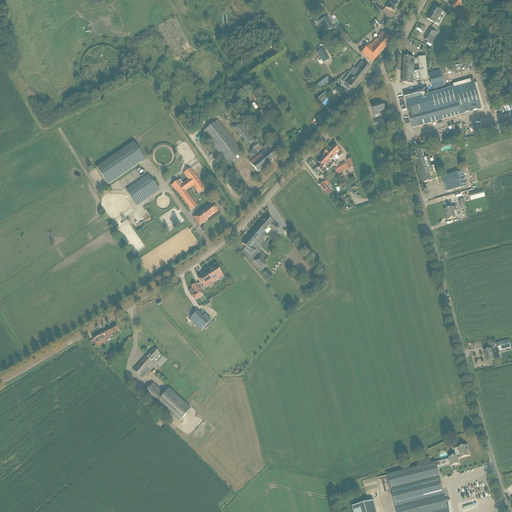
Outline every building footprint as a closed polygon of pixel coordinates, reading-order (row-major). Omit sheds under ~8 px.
[(400,2),(396,0),(389,0),(385,8),(394,13),(400,2)] [(466,0),(455,0),(450,6),(455,10),(459,6),(461,8),(467,0),(466,0)] [(505,3),(497,6),(499,13),(507,10),(505,3)] [(384,11),(376,4),(373,8),(381,15),(384,11)] [(435,24),(439,16),(439,15),(441,11),(439,9),(434,7),(427,19),(435,24)] [(454,16),(464,31),(474,24),(465,10),(454,16)] [(431,44),(437,33),(430,30),(424,40),(431,44)] [(333,41),(339,38),(336,33),(330,35),(330,34),(327,35),(332,44),(334,42),(333,41)] [(362,53),(369,59),(372,62),(391,41),(388,37),(382,33),(378,37),(381,39),(379,42),(376,39),(370,47),(368,45),(362,53)] [(453,38),(445,41),(448,49),(456,46),(453,38)] [(324,49),(318,52),(324,63),(330,60),(324,49)] [(418,58),(418,59),(414,59),(414,58),(403,57),(402,83),(406,84),(413,84),(413,81),(420,80),(420,81),(428,81),(426,57),(418,58)] [(361,62),(355,69),(353,68),(350,73),(361,82),(370,69),(361,62)] [(428,73),(433,90),(444,87),(440,70),(428,73)] [(361,82),(350,73),(342,82),(349,87),(347,89),(351,92),(353,90),(354,91),(361,82)] [(315,91),(330,81),(327,77),(313,88),(315,91)] [(424,90),(424,89),(403,95),(408,113),(409,113),(412,113),(413,117),(410,118),(413,128),(422,126),(482,110),(475,84),(454,90),(454,88),(429,95),(427,89),(424,90)] [(316,97),(320,101),(326,95),(323,91),(316,97)] [(370,106),(374,116),(374,117),(380,116),(379,112),(385,110),(382,102),(370,106)] [(385,126),(383,118),(374,121),(375,127),(380,125),(381,127),(385,126)] [(202,133),(229,168),(243,157),(240,153),(242,151),(218,120),(202,133)] [(234,128),(247,145),(255,140),(241,122),(234,128)] [(508,122),(497,125),(499,132),(510,129),(508,122)] [(275,132),(270,136),(279,147),(284,143),(275,132)] [(465,148),(477,145),(475,139),(464,142),(465,148)] [(252,152),(261,146),(262,146),(261,145),(258,141),(249,148),(252,152)] [(96,168),(108,186),(145,160),(133,143),(96,168)] [(280,155),(277,151),(272,145),(267,149),(263,144),(261,145),(262,146),(261,146),(265,151),(261,154),(269,164),(280,155)] [(333,145),(327,151),(334,158),(337,160),(342,154),(333,145)] [(324,155),(327,158),(326,159),(333,165),(336,167),(338,165),(332,160),(334,158),(327,151),(327,150),(323,154),(324,155)] [(428,157),(425,158),(422,150),(415,152),(424,183),(438,179),(434,166),(431,167),(428,157)] [(269,164),(261,154),(250,163),(258,173),(269,164)] [(324,155),(321,158),(323,161),(321,162),(328,169),(328,168),(329,169),(333,165),(326,159),(327,158),(324,155)] [(323,161),(321,158),(317,162),(319,164),(313,171),(314,172),(314,173),(315,173),(316,173),(317,174),(320,171),(323,174),(328,169),(321,162),(323,161)] [(342,171),(339,166),(334,169),(337,174),(342,171)] [(171,186),(190,212),(197,207),(186,192),(193,187),(199,194),(205,189),(191,169),(183,174),(188,180),(181,185),(178,181),(171,186)] [(466,186),(462,171),(443,177),(447,192),(466,186)] [(126,190),(137,206),(159,191),(148,175),(126,190)] [(340,181),(346,190),(350,188),(344,178),(341,180),(340,181)] [(327,189),(323,183),(322,183),(319,185),(324,192),(327,189)] [(469,194),(460,196),(460,198),(464,197),(470,196),(470,198),(484,194),(484,192),(483,190),(469,193),(469,194)] [(206,221),(218,212),(212,203),(193,217),(199,226),(206,221)] [(456,207),(445,210),(448,220),(455,218),(453,211),(457,211),(456,207)] [(138,214),(143,225),(151,221),(146,210),(138,214)] [(274,234),(279,228),(266,216),(242,244),(252,253),(262,241),(262,240),(270,230),(274,234)] [(267,266),(259,257),(254,261),(261,270),(267,266)] [(217,278),(222,274),(216,267),(211,270),(212,271),(211,272),(210,271),(198,279),(203,286),(211,281),(213,283),(218,280),(217,278)] [(191,296),(195,300),(203,295),(196,284),(191,287),(195,293),(191,296)] [(189,320),(201,331),(211,320),(205,315),(203,316),(197,311),(189,320)] [(91,341),(94,346),(95,346),(95,345),(96,344),(96,343),(101,340),(102,343),(106,341),(105,340),(112,336),(112,334),(118,331),(115,325),(92,337),(93,339),(91,341)] [(484,351),(487,361),(488,362),(490,362),(490,361),(493,360),(492,356),(495,355),(498,354),(499,353),(499,352),(511,349),(509,340),(497,343),(498,348),(493,349),(484,351)] [(147,356),(133,371),(137,374),(142,378),(149,370),(150,371),(156,365),(163,357),(160,354),(157,352),(154,348),(147,356)] [(106,362),(109,363),(116,354),(112,351),(108,356),(110,357),(106,362)] [(156,403),(157,402),(179,422),(191,409),(169,389),(164,394),(153,383),(144,393),(156,403)] [(460,454),(454,456),(449,458),(451,466),(459,464),(457,459),(461,458),(469,456),(467,451),(468,451),(467,445),(458,448),(460,454)] [(417,460),(419,467),(388,475),(397,511),(452,511),(450,501),(446,502),(445,497),(444,497),(436,463),(431,464),(429,457),(417,460)] [(366,495),(379,492),(376,477),(363,480),(366,495)] [(374,511),(372,502),(350,508),(351,511),(374,511)]
